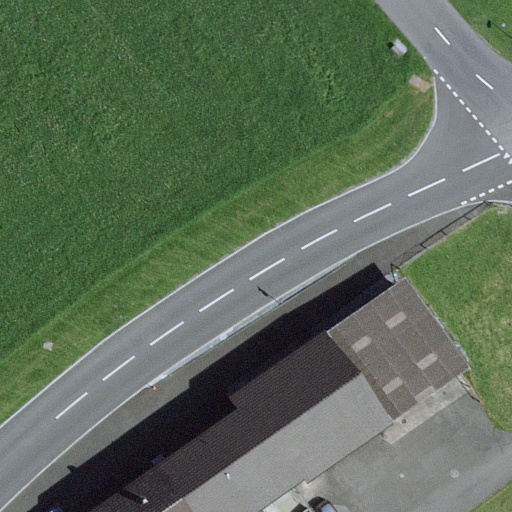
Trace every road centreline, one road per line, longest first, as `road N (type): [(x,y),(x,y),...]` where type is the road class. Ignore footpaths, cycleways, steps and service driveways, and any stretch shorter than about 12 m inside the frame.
road 1 (unclassified): [(511,147),(233,287),(126,359),(0,472)]
road 2 (residential): [(409,0),(511,112)]
